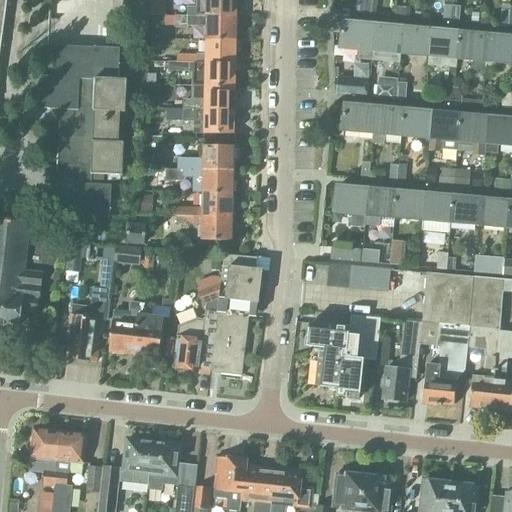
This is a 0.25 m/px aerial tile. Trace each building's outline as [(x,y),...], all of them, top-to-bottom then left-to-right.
[(0,0),(0,54),(1,49),(4,49),(4,31),(3,31),(7,7),(10,7),(9,0),(0,0)] [(189,8),(189,17),(238,17),(238,0),(198,0),(198,9),(189,8)] [(366,17),(367,0),(356,0),(356,16),(366,17)] [(377,18),(379,0),(377,0),(369,0),(368,17),(377,18)] [(445,6),(444,22),(452,22),(454,7),(445,6)] [(452,22),(460,23),(461,8),(454,7),(452,22)] [(410,21),(411,9),(397,8),(396,19),(410,21)] [(501,11),(500,27),(502,27),(509,27),(510,12),(510,11),(501,11)] [(177,16),(177,27),(189,27),(189,25),(207,26),(207,39),(237,40),(238,17),(189,17),(177,16)] [(345,25),(343,49),(360,50),(359,61),(373,62),(376,27),(345,25)] [(376,27),(373,62),(401,64),(402,54),(404,30),(376,27)] [(137,41),(137,29),(106,28),(105,49),(55,47),(54,78),(40,77),(39,110),(69,112),(69,123),(59,122),(56,173),(78,174),(77,216),(109,218),(111,186),(103,185),(104,175),(122,176),(124,143),(119,143),(120,112),(125,113),(126,81),(118,80),(120,41),(137,41)] [(404,30),(402,54),(430,57),(433,32),(404,30)] [(430,57),(429,67),(458,70),(459,59),(461,35),(433,32),(430,57)] [(461,35),(459,59),(474,61),(473,71),(485,72),(489,38),(461,35)] [(511,39),(489,38),(485,72),(497,74),(498,62),(511,63),(511,39)] [(178,56),(178,62),(236,64),(237,40),(207,39),(207,55),(199,55),(199,57),(178,56)] [(170,62),(170,71),(190,71),(190,72),(193,72),(193,86),(236,87),(236,64),(178,62),(170,62)] [(338,78),(337,95),(350,96),(351,79),(338,78)] [(407,84),(399,84),(398,100),(406,100),(407,84)] [(193,100),(184,100),(183,110),(185,110),(235,111),(236,87),(193,86),(193,100)] [(377,86),(376,98),(395,100),(396,88),(377,86)] [(455,89),(455,88),(447,88),(446,103),(447,104),(455,104),(454,104),(455,93),(455,90),(455,89)] [(463,89),(455,88),(455,89),(455,90),(455,93),(454,104),(455,104),(461,105),(461,106),(481,107),(482,101),(462,99),(463,89)] [(511,95),(511,94),(503,94),(502,109),(510,109),(511,95)] [(497,99),(483,98),(483,107),(496,108),(497,99)] [(346,107),(344,130),(374,133),(375,133),(377,110),(346,107)] [(167,109),(167,121),(185,122),(195,122),(195,133),(234,135),(235,111),(185,110),(183,110),(167,109)] [(375,133),(374,144),(385,145),(386,135),(402,136),(404,112),(378,110),(377,110),(375,133)] [(404,112),(402,136),(431,139),(433,115),(404,112)] [(431,139),(430,150),(431,150),(458,153),(462,118),(433,115),(431,139)] [(462,118),(458,153),(473,154),(486,155),(486,154),(490,120),(462,118)] [(511,122),(490,120),(486,154),(498,156),(499,145),(511,145),(511,122)] [(234,171),(234,147),(204,146),(204,159),(180,158),(179,169),(185,169),(195,170),(204,170),(234,171)] [(139,156),(139,158),(139,168),(152,168),(152,156),(139,156)] [(370,164),(362,163),(361,179),(369,180),(370,164)] [(391,165),(389,181),(397,182),(399,168),(399,166),(391,165)] [(399,168),(397,182),(406,182),(407,167),(407,166),(399,166),(399,168)] [(437,169),(428,168),(427,184),(436,185),(437,169)] [(195,177),(195,170),(185,169),(185,177),(195,177)] [(183,181),(183,170),(165,170),(165,181),(183,181)] [(233,193),(234,171),(204,170),(203,192),(233,193)] [(440,172),(439,186),(454,187),(456,173),(456,171),(441,170),(440,172)] [(456,173),(454,187),(455,188),(469,189),(470,175),(471,172),(456,171),(456,173)] [(482,190),(484,173),(473,172),(471,189),(482,190)] [(495,187),(494,190),(511,192),(511,189),(511,183),(511,181),(495,180),(495,187)] [(339,189),(337,212),(352,214),(351,228),(366,229),(366,227),(367,215),(370,192),(370,190),(340,187),(339,189)] [(367,215),(366,227),(380,228),(381,219),(395,220),(396,217),(398,194),(398,193),(370,190),(370,192),(367,215)] [(232,218),(233,193),(203,192),(203,210),(174,209),(174,216),(177,216),(232,218)] [(398,194),(396,217),(424,220),(426,197),(426,195),(398,193),(398,194)] [(424,220),(423,231),(451,233),(451,230),(452,223),(454,200),(455,198),(426,195),(426,197),(424,220)] [(153,215),(154,197),(139,196),(138,214),(153,215)] [(454,200),(452,223),(463,224),(480,225),(482,202),(482,201),(455,198),(454,200)] [(482,202),(480,225),(509,228),(511,205),(511,203),(482,201),(482,202)] [(15,223),(17,207),(6,206),(4,222),(0,221),(0,326),(19,329),(21,312),(38,314),(42,273),(25,271),(27,257),(30,225),(15,223)] [(232,242),(232,218),(177,216),(177,225),(202,226),(202,241),(232,242)] [(145,246),(146,228),(129,227),(128,244),(145,246)] [(68,247),(66,271),(79,273),(81,273),(83,245),(68,244),(68,247)] [(139,268),(141,251),(116,247),(114,264),(139,268)] [(330,260),(332,260),(360,263),(361,252),(361,250),(331,247),(330,260)] [(380,262),(381,249),(365,247),(363,261),(380,262)] [(152,271),(155,252),(146,251),(143,270),(152,271)] [(437,269),(447,270),(447,269),(448,258),(448,254),(440,253),(438,253),(437,269)] [(221,272),(223,258),(213,257),(211,271),(221,272)] [(259,306),(262,271),(254,270),(256,260),(226,257),(225,257),(222,278),(220,295),(212,371),(211,375),(241,378),(250,304),(259,306)] [(447,270),(455,271),(455,269),(456,258),(450,258),(448,258),(447,269),(447,270)] [(495,260),(494,273),(504,274),(505,262),(495,260)] [(390,292),(390,291),(389,291),(391,271),(331,265),(329,286),(390,292)] [(422,326),(420,345),(421,345),(422,345),(440,347),(440,348),(438,366),(441,366),(441,368),(439,381),(457,383),(465,371),(466,371),(468,348),(470,329),(499,332),(503,292),(504,281),(427,274),(422,325),(422,326)] [(212,371),(220,295),(222,278),(215,279),(217,283),(200,290),(199,290),(205,306),(206,306),(206,311),(205,321),(201,321),(178,330),(174,370),(200,374),(200,370),(211,371),(212,371)] [(511,282),(504,281),(503,292),(504,292),(511,293),(511,282)] [(83,361),(87,362),(97,363),(97,362),(102,326),(103,322),(103,319),(108,320),(110,301),(109,301),(108,301),(109,293),(110,289),(93,287),(90,307),(90,309),(83,361)] [(90,309),(90,307),(72,304),(71,314),(70,321),(68,331),(65,359),(68,359),(83,361),(90,309)] [(114,313),(110,353),(112,353),(112,355),(124,356),(124,354),(135,356),(135,355),(140,306),(132,305),(131,304),(130,313),(130,315),(116,313),(114,313)] [(135,355),(135,356),(144,357),(147,359),(152,360),(156,358),(157,358),(158,358),(163,319),(156,318),(151,318),(152,307),(142,306),(140,306),(135,355)] [(377,355),(380,320),(350,317),(349,327),(310,323),(307,347),(321,348),(317,386),(338,389),(337,394),(347,395),(346,399),(360,400),(364,360),(376,361),(377,355)] [(387,368),(384,401),(385,401),(407,404),(410,375),(418,375),(421,345),(420,345),(422,326),(422,325),(409,324),(407,324),(402,370),(387,368)] [(470,329),(468,348),(469,348),(486,350),(486,352),(483,378),(473,377),(470,408),(472,409),(492,411),(499,332),(470,329)] [(499,332),(492,411),(511,412),(511,382),(505,382),(508,359),(511,359),(511,332),(500,332),(499,332)] [(376,361),(376,365),(381,366),(387,363),(387,356),(377,355),(376,361)] [(427,365),(423,405),(424,405),(436,406),(443,407),(443,405),(454,407),(456,405),(457,399),(456,397),(457,383),(439,381),(441,368),(441,366),(438,366),(427,365)] [(54,487),(61,434),(34,431),(30,469),(30,471),(44,473),(45,473),(44,486),(54,487)] [(87,438),(61,434),(54,487),(54,489),(53,494),(53,503),(51,511),(68,511),(70,490),(70,488),(66,488),(67,473),(69,463),(84,465),(87,438)] [(127,442),(123,482),(149,485),(153,445),(127,442)] [(149,485),(148,489),(149,489),(150,489),(162,490),(164,476),(175,477),(176,477),(179,448),(153,445),(149,485)] [(239,511),(240,511),(242,501),(245,470),(246,464),(246,463),(246,462),(243,462),(243,460),(235,459),(232,459),(232,461),(231,461),(218,459),(215,459),(214,476),(216,476),(214,498),(228,500),(227,511),(239,511)] [(99,495),(103,468),(90,467),(87,493),(99,495)] [(114,511),(120,470),(104,468),(98,511),(114,511)] [(249,470),(245,470),(242,501),(256,503),(254,511),(270,511),(275,473),(260,471),(258,469),(251,468),(249,470)] [(275,473),(270,511),(287,511),(288,507),(309,509),(310,493),(299,492),(300,476),(299,476),(297,474),(290,473),(288,475),(275,473)] [(333,494),(332,509),(357,511),(360,511),(365,478),(365,476),(351,475),(351,476),(338,475),(336,494),(333,494)] [(365,478),(360,511),(390,511),(391,500),(389,500),(391,481),(378,479),(378,478),(365,476),(365,478)] [(447,511),(451,484),(424,481),(420,511),(447,511)] [(474,511),(477,487),(451,484),(447,511),(474,511)] [(175,511),(191,511),(194,488),(192,488),(178,487),(178,492),(175,511)] [(194,509),(193,511),(207,511),(208,510),(208,511),(211,489),(196,487),(196,490),(194,509)] [(51,511),(53,503),(40,502),(38,511),(51,511)]
